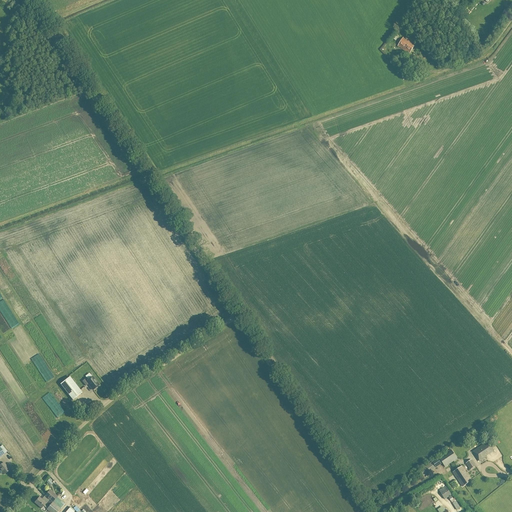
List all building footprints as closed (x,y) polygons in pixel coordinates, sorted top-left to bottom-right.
[(417,41),(421,35),(414,31),(411,36),(417,41)] [(410,53),(415,45),(403,37),(398,46),(410,53)] [(406,63),(403,67),(408,71),(411,67),(406,63)] [(60,384),(73,400),(82,393),(70,377),(60,384)] [(93,390),(99,385),(93,377),(88,380),(87,378),(82,381),(86,386),(88,384),(93,390)] [(488,442),(479,448),(473,452),(479,460),(493,451),(488,442)] [(445,467),(457,459),(451,449),(419,470),(423,476),(436,468),(443,463),(445,467)] [(471,460),(466,463),(470,469),(475,466),(471,460)] [(0,473),(1,474),(3,473),(4,474),(10,470),(4,462),(1,465),(0,465),(0,473)] [(463,487),(472,481),(462,466),(453,472),(463,487)] [(445,499),(452,495),(446,486),(439,490),(445,499)] [(57,497),(50,490),(45,496),(50,500),(53,502),(57,506),(60,502),(56,499),(57,497)] [(62,504),(60,502),(57,506),(53,502),(50,500),(46,503),(39,497),(37,500),(35,503),(41,508),(44,505),(47,508),(46,509),(49,511),(57,511),(65,504),(63,502),(62,504)]
